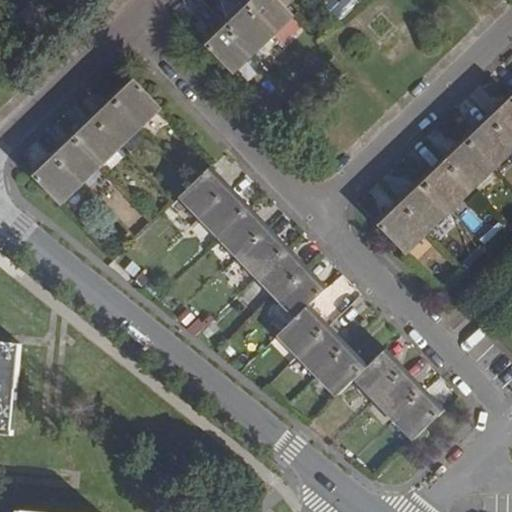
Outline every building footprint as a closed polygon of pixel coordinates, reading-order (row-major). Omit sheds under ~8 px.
[(254,0),(248,6),(228,25),(207,45),(234,74),(254,54),(274,35),(295,16),(279,0),(254,0)] [(353,0),(339,0),(327,12),(341,26),(361,7),(353,0)] [(31,6),(20,16),(41,38),(52,27),(31,6)] [(20,16),(2,34),(23,55),(41,38),(20,16)] [(136,81),(35,177),(62,206),(81,187),(102,167),(122,148),(142,129),(163,108),(136,81)] [(487,117),(464,138),(443,159),(422,180),(398,203),(377,223),(407,253),(427,234),(451,211),(473,190),(494,169),(511,152),(511,95),(510,94),(487,117)] [(240,257),(259,277),(279,297),(299,319),(281,336),(299,355),(318,374),(339,397),(357,380),(376,399),(395,419),(415,439),(417,440),(444,414),(423,392),(404,372),(386,353),(368,369),(346,347),(328,328),(309,309),(327,291),(307,271),(288,250),(269,230),(250,210),(231,190),(212,170),(196,184),(183,197),(202,217),(221,237),(240,257)] [(149,228),(139,237),(148,246),(158,237),(149,228)] [(22,345),(0,343),(0,433),(14,435),(22,345)]
